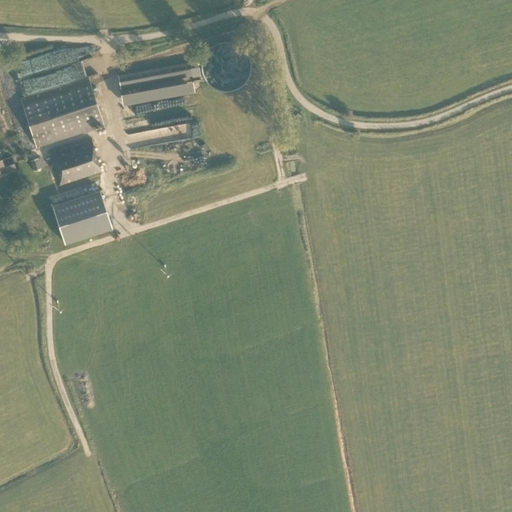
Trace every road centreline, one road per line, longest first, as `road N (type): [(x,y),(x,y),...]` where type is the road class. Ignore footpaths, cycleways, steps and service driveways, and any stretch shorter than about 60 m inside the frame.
road 1 (unclassified): [(0,39),(122,41),(257,12),(273,28),(298,100),(333,121),(408,126),(511,89)]
road 2 (track): [(301,177),(51,259),(51,350),(86,448)]
road 3 (track): [(107,70),(243,29),(284,0)]
